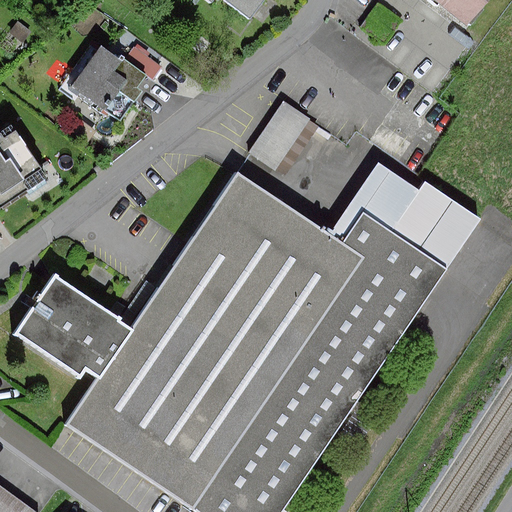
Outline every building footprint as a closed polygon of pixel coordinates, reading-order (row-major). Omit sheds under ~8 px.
[(220,0),(256,26),(275,0),(220,0)] [(434,0),(460,19),(474,0),(434,0)] [(107,47),(77,87),(128,125),(158,85),(107,47)] [(250,150),(284,172),(318,120),(285,98),(250,150)] [(12,122),(0,129),(0,198),(43,172),(12,122)] [(123,319),(54,273),(14,334),(81,380),(86,372),(95,379),(64,425),(195,511),(282,511),(481,219),(425,181),(419,191),(378,163),(330,235),(237,174),(131,329),(121,322),(123,319)] [(36,511),(0,486),(0,511),(36,511)]
